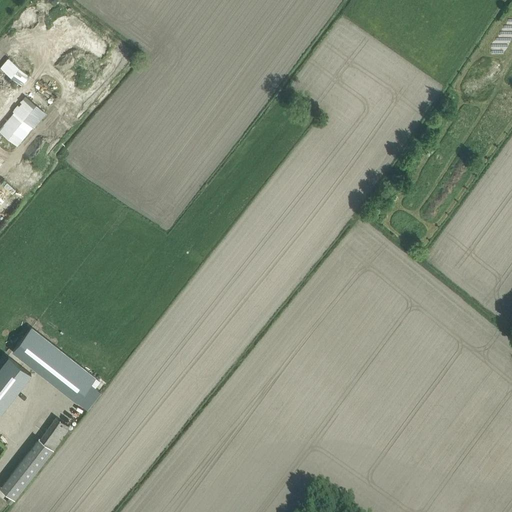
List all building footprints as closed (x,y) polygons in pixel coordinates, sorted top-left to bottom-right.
[(2,68),(26,85),(34,74),(10,57),(2,68)] [(76,92),(49,74),(42,84),(79,109),(83,103),(73,96),(76,92)] [(26,95),(1,132),(23,146),(47,109),(26,95)] [(30,326),(12,350),(79,400),(97,377),(30,326)] [(0,346),(0,364),(9,354),(0,346)] [(9,355),(0,366),(0,411),(1,413),(32,373),(9,355)] [(39,437),(0,488),(11,496),(7,501),(11,504),(54,449),(70,427),(57,417),(41,439),(39,437)]
